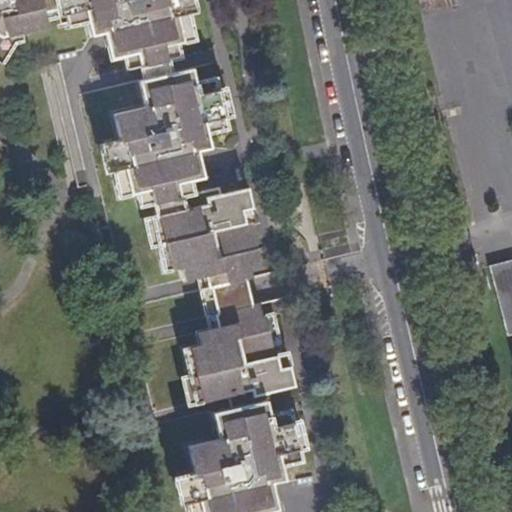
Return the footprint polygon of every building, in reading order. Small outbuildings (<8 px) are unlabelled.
[(0,0),(0,56),(15,32),(56,23),(54,14),(67,11),(64,0),(0,0)] [(74,0),(64,0),(67,11),(76,10),(74,0)] [(74,0),(76,10),(80,21),(99,17),(126,11),(129,27),(115,29),(122,57),(135,55),(138,66),(150,63),(179,57),(191,54),(188,41),(206,38),(196,0),(74,0)] [(464,8),(461,0),(422,0),(427,17),(464,8)] [(126,11),(99,17),(101,31),(115,29),(129,27),(126,11)] [(181,70),(179,57),(150,63),(152,76),(181,70)] [(201,65),(181,70),(152,76),(148,78),(154,105),(123,112),(130,138),(116,140),(128,193),(145,190),(149,203),(163,199),(167,213),(193,207),(191,194),(203,190),(200,179),(214,175),(209,148),(193,151),(191,137),(219,130),(237,127),(225,76),(205,80),(201,65)] [(222,145),(219,130),(191,137),(193,151),(209,148),(222,145)] [(0,154),(9,140),(0,134),(0,154)] [(193,207),(167,213),(164,214),(176,266),(193,263),(196,277),(209,274),(264,261),(254,222),(266,219),(263,205),(252,207),(249,188),(231,192),(230,185),(203,190),(191,194),(193,207)] [(259,186),(249,188),(252,207),(263,205),(259,186)] [(254,222),(264,261),(276,259),(266,219),(254,222)] [(264,261),(209,274),(212,287),(257,276),(266,273),(264,261)] [(511,264),(494,269),(511,339),(511,338),(511,264)] [(257,276),(212,287),(218,313),(263,302),(257,276)] [(263,302),(218,313),(219,325),(277,312),(273,300),(263,302)] [(288,309),(277,312),(285,350),(297,347),(288,309)] [(277,312),(219,325),(208,327),(211,342),(194,346),(206,398),(236,393),(240,405),(275,396),(279,396),(277,387),(295,383),(290,364),(300,362),(297,347),(285,350),(277,312)] [(290,364),(295,383),(304,382),(300,362),(290,364)] [(275,396),(240,405),(222,409),(228,437),(197,444),(203,471),(191,474),(199,511),(275,511),(287,507),(282,481),(267,484),(264,469),(292,463),(310,459),(299,408),(279,413),(275,396)] [(295,477),(292,463),(264,469),(267,484),(282,481),(295,477)]
